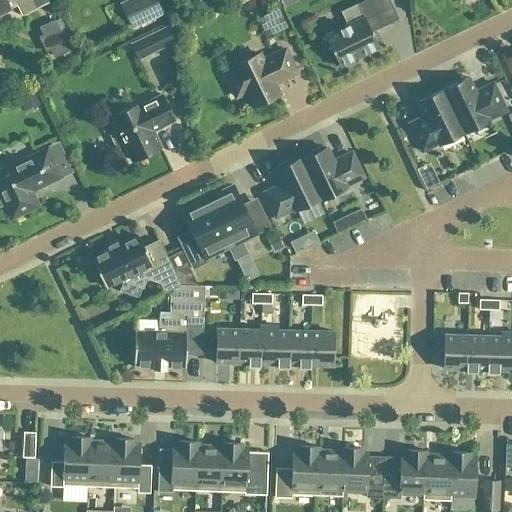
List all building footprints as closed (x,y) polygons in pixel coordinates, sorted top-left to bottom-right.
[(0,0),(0,15),(10,10),(9,8),(17,4),(22,14),(37,7),(33,0),(0,0)] [(155,0),(143,0),(124,9),(133,28),(162,14),(155,0)] [(339,64),(339,66),(379,47),(371,31),(381,26),(382,28),(399,20),(389,0),(368,0),(375,13),(326,37),(329,45),(325,47),(334,67),(339,64)] [(269,28),(287,24),(283,8),(265,13),(269,28)] [(42,25),(55,52),(72,44),(59,16),(42,25)] [(174,42),(167,27),(131,45),(138,59),(174,42)] [(245,90),(253,107),(279,95),(274,84),(296,73),(285,50),(263,61),(259,54),(234,67),(236,72),(234,75),(231,78),(231,82),(232,85),(234,89),(237,91),(241,91),(245,90)] [(443,90),(464,133),(489,121),(489,120),(507,112),(493,84),(475,92),(468,78),(443,90)] [(439,146),(464,133),(443,90),(418,102),(425,117),(409,124),(422,152),(438,144),(439,146)] [(118,150),(125,147),(132,161),(160,148),(152,130),(158,126),(159,128),(174,121),(162,96),(141,106),(140,104),(111,118),(119,133),(112,137),(118,150)] [(302,160),(319,199),(320,201),(345,189),(344,186),(363,177),(352,154),(333,163),(326,148),(324,150),(322,146),(311,152),(313,155),(302,160)] [(4,204),(12,219),(38,206),(31,192),(61,177),(47,149),(0,171),(0,204),(1,206),(4,204)] [(295,211),(319,199),(302,160),(301,158),(290,164),(288,161),(277,166),(278,169),(276,170),(283,185),(264,194),(276,217),(294,208),(295,211)] [(231,247),(228,248),(234,260),(248,254),(242,242),(270,228),(259,204),(245,211),(233,186),(214,195),(216,199),(209,203),(231,247)] [(206,259),(228,248),(231,247),(209,203),(202,206),(200,202),(182,211),(193,235),(192,240),(181,246),(193,270),(208,262),(206,259)] [(164,293),(170,290),(180,286),(166,257),(152,264),(139,237),(120,246),(119,243),(109,248),(110,250),(92,259),(97,270),(93,272),(100,286),(104,284),(105,287),(119,281),(143,289),(147,279),(160,284),(164,293)] [(204,286),(180,286),(170,290),(169,317),(159,317),(158,333),(134,332),(134,365),(154,366),(154,369),(165,369),(165,366),(185,367),(187,326),(203,326),(204,286)] [(218,297),(218,287),(207,287),(207,297),(218,297)] [(261,304),(261,294),(251,294),(251,304),(261,304)] [(271,294),(261,294),(261,304),(271,304),(271,294)] [(468,303),(468,294),(457,294),(457,303),(468,303)] [(312,305),(312,296),(302,295),(301,304),(312,305)] [(322,305),(322,296),(312,296),(312,305),(322,305)] [(489,310),(489,300),(479,300),(478,309),(489,310)] [(499,301),(489,300),(489,310),(499,310),(499,301)] [(289,365),(290,331),(288,331),(288,321),(278,321),(277,331),(276,331),(277,327),(260,326),(260,330),(259,364),(277,365),(277,368),(289,368),(289,365)] [(216,363),(237,363),(238,330),(217,329),(216,363)] [(237,363),(259,364),(260,330),(238,330),(237,363)] [(312,332),(290,331),(289,365),(311,366),(312,332)] [(334,332),(312,332),(311,366),(333,366),(334,332)] [(488,337),(487,370),(487,374),(499,374),(499,371),(511,371),(511,333),(502,333),(501,337),(488,337)] [(465,370),(466,336),(444,335),(443,369),(465,370)] [(487,370),(488,337),(466,336),(465,370),(487,370)] [(34,458),(35,433),(23,432),(22,458),(34,458)] [(88,487),(90,442),(90,438),(70,437),(70,441),(64,441),(63,462),(51,462),(50,487),(63,488),(63,486),(88,487)] [(114,488),(115,439),(114,439),(114,443),(90,442),(88,487),(114,488)] [(138,493),(150,494),(151,466),(139,465),(139,444),(133,443),(133,440),(115,439),(114,488),(138,489),(138,493)] [(170,490),(196,491),(198,446),(198,442),(178,442),(178,445),(172,445),(171,466),(159,466),(158,494),(170,494),(170,490)] [(198,446),(196,491),(222,492),(224,443),(222,443),(222,447),(198,446)] [(247,470),(248,448),(241,448),(242,444),(224,443),(222,492),(246,493),(246,495),(262,496),(263,470),(247,470)] [(316,496),(318,451),(318,447),(299,446),(299,450),(292,450),(292,469),(276,469),(274,498),(292,499),(292,495),(316,496)] [(342,497),(342,492),(344,448),(342,448),(342,452),(318,451),(316,496),(342,497)] [(362,449),(344,448),(342,492),(366,493),(365,498),(382,499),(383,479),(367,478),(368,453),(362,453),(362,449)] [(400,495),(423,496),(425,451),(407,451),(407,454),(400,454),(399,480),(383,479),(382,499),(399,499),(400,495)] [(423,500),(449,501),(450,456),(426,455),(426,451),(425,451),(423,496),(423,500)] [(450,452),(450,456),(449,501),(450,501),(450,497),(474,498),(476,457),(470,457),(470,453),(450,452)] [(24,469),(36,470),(36,458),(24,458),(24,469)] [(483,482),(482,509),(498,510),(499,482),(483,482)]
